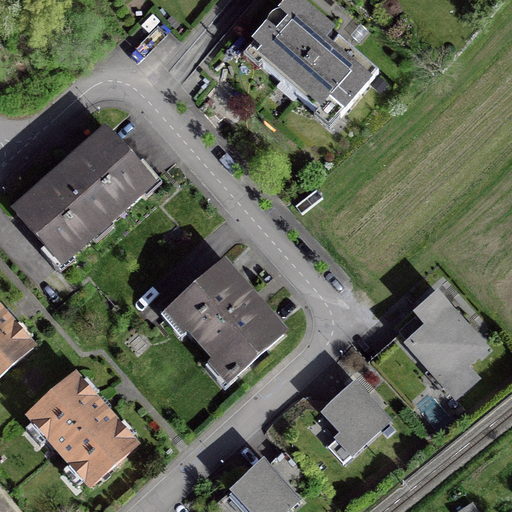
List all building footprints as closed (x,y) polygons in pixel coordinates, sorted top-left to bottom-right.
[(325,105),(340,118),(378,74),(343,44),(328,62),(316,52),(332,34),(292,0),(254,44),(270,57),(261,67),(281,84),(278,87),(294,101),(297,97),(317,114),(325,105)] [(147,181),(106,135),(16,214),(57,261),(66,252),(70,257),(91,238),(87,234),(104,218),(108,223),(142,194),(138,189),(147,181)] [(163,320),(182,342),(192,334),(232,380),(283,335),(224,268),(163,320)] [(463,369),(483,351),(437,299),(419,316),(430,329),(409,347),(456,399),(474,382),(463,369)] [(0,377),(33,348),(0,310),(0,377)] [(28,419),(90,488),(137,447),(75,378),(28,419)] [(354,455),(388,424),(355,387),(323,415),(342,436),(338,439),(354,455)] [(263,464),(234,490),(253,511),(287,511),(298,502),(263,464)]
